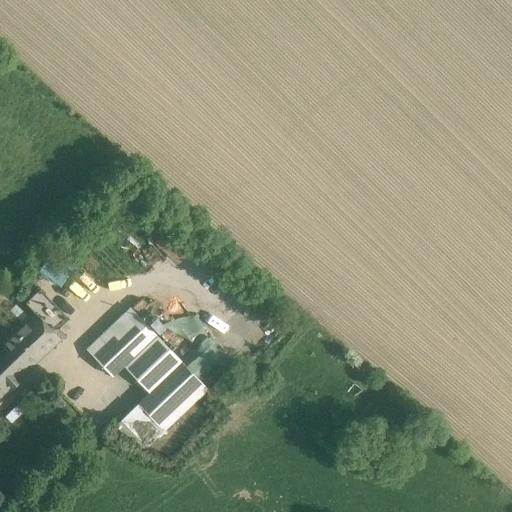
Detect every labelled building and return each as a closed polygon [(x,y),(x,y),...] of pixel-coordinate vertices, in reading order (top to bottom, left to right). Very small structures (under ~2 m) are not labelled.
[(169,228),(156,242),(179,263),(192,248),(169,228)] [(89,253),(83,260),(91,268),(98,261),(89,253)] [(149,392),(137,403),(163,429),(207,387),(129,307),(85,349),(111,375),(122,364),(149,392)] [(0,342),(0,396),(60,339),(33,311),(0,342)] [(55,413),(65,404),(57,396),(47,405),(55,413)]
